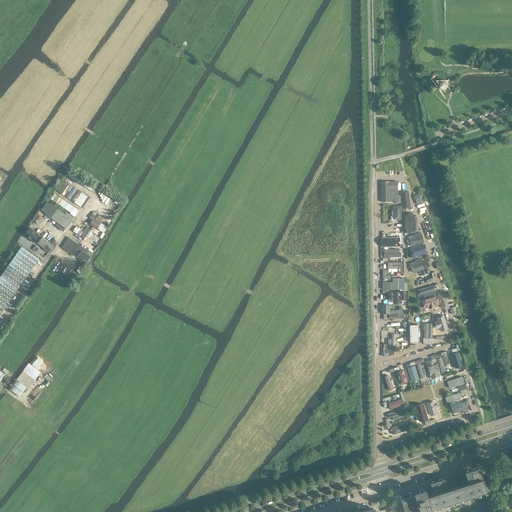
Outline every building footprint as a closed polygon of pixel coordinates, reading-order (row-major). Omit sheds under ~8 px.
[(447,86),(447,83),(447,82),(445,80),(444,80),(441,80),(440,80),(438,82),(438,83),(438,86),(438,87),(440,89),(441,89),(444,89),(445,89),(447,87),(447,86)] [(397,179),(381,180),(382,199),(389,199),(389,188),(397,188),(397,179)] [(59,192),(83,207),(90,196),(65,181),(59,192)] [(76,216),(80,210),(55,193),(51,199),(76,216)] [(413,206),(411,199),(405,201),(407,208),(413,206)] [(74,217),(66,211),(65,213),(58,209),(59,209),(55,206),(53,205),(50,203),(49,202),(48,202),(47,202),(41,209),(52,218),(58,223),(65,229),(71,221),(71,222),(74,217)] [(401,205),(393,205),(393,210),(391,210),(391,215),(393,215),(393,219),(401,219),(401,205)] [(410,215),(410,212),(403,212),(403,215),(405,215),(405,232),(416,232),(415,215),(410,215)] [(100,224),(93,220),(90,224),(97,229),(100,224)] [(90,237),(93,232),(86,227),(84,231),(77,225),(73,230),(85,238),(87,235),(90,237)] [(24,235),(33,242),(39,235),(30,228),(24,235)] [(408,235),(411,246),(424,242),(422,232),(408,235)] [(54,247),(42,237),(37,243),(44,248),(45,246),(47,248),(47,247),(51,250),(54,247)] [(400,237),(382,237),(382,246),(400,246),(400,237)] [(74,253),(77,248),(69,242),(68,244),(65,242),(62,248),(73,256),(75,253),(74,253)] [(413,257),(428,253),(426,243),(410,247),(413,257)] [(0,314),(39,259),(21,247),(0,277),(0,314)] [(399,249),(384,249),(384,252),(383,252),(383,257),(401,257),(401,252),(399,252),(399,249)] [(91,257),(82,250),(78,256),(87,263),(91,257)] [(410,262),(413,272),(428,267),(426,260),(423,261),(422,258),(410,262)] [(400,261),(387,261),(387,268),(388,268),(388,271),(396,271),(396,268),(400,268),(400,261)] [(392,282),(382,281),(382,289),(404,289),(404,277),(392,277),(392,282)] [(389,291),(389,300),(393,300),(393,303),(401,303),(401,300),(405,300),(406,291),(389,291)] [(389,304),(382,304),(382,313),(389,313),(389,317),(403,317),(403,306),(398,307),(398,309),(389,309),(389,304)] [(440,327),(441,331),(449,328),(444,314),(437,317),(438,320),(434,321),(436,329),(440,327)] [(411,341),(419,341),(418,324),(410,324),(411,341)] [(394,348),(395,334),(391,333),(391,339),(388,339),(388,344),(384,344),(383,352),(390,353),(390,348),(394,348)] [(29,388),(41,372),(29,363),(17,379),(25,385),(29,388)] [(412,382),(420,379),(415,365),(407,367),(412,382)] [(403,369),(395,371),(399,384),(407,381),(403,369)] [(389,374),(384,376),(389,391),(393,389),(391,380),(393,380),(392,377),(390,378),(389,374)] [(446,403),(461,398),(459,392),(444,397),(446,403)] [(402,398),(389,402),(391,409),(404,405),(402,398)] [(433,400),(425,402),(430,416),(438,413),(435,407),(438,406),(436,402),(434,403),(433,400)] [(464,401),(450,405),(452,413),(467,409),(464,401)] [(423,403),(414,405),(419,421),(428,419),(423,403)] [(403,410),(387,414),(388,418),(393,416),(394,419),(405,416),(403,410)] [(406,422),(391,427),(393,434),(408,429),(406,422)] [(404,511),(418,511),(486,490),(479,467),(458,474),(461,484),(448,489),(444,478),(430,482),(433,493),(427,495),(425,489),(414,492),(414,494),(400,498),(404,511)]
